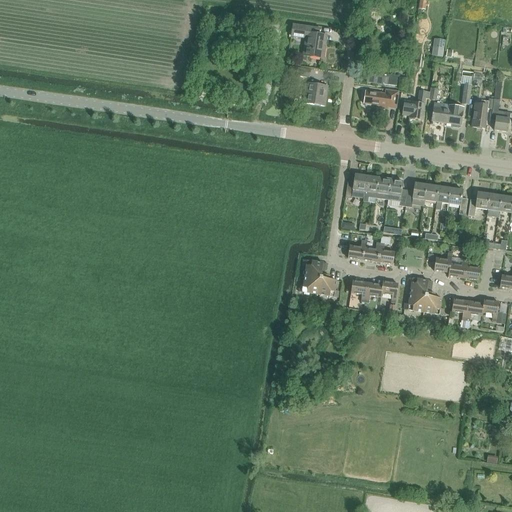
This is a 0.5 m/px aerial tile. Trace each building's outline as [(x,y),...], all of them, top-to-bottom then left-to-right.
[(429,4),(426,4),(427,1),(423,0),(420,0),(419,9),(425,10),(426,7),(428,7),(429,4)] [(363,9),(360,27),(368,29),(371,11),(363,9)] [(294,24),(292,35),(306,37),(303,55),(324,58),(327,39),(312,37),(312,35),(320,36),(321,28),(294,24)] [(443,58),(445,41),(434,39),(432,56),(443,58)] [(289,76),(296,77),(296,76),(309,77),(310,70),(290,67),(289,76)] [(385,70),(369,68),(368,82),(397,86),(398,76),(390,75),(389,77),(384,76),(385,70)] [(437,68),(437,79),(445,79),(446,68),(437,68)] [(305,103),(325,105),(327,86),(307,84),(305,103)] [(464,84),(462,104),(468,105),(471,85),(464,84)] [(438,89),(431,88),(429,99),(436,100),(438,89)] [(366,90),(365,103),(378,105),(378,107),(387,108),(388,103),(396,104),(398,91),(386,89),(386,93),(382,92),(366,90)] [(410,118),(423,120),(427,93),(420,92),(418,103),(412,102),(405,101),(403,115),(410,116),(410,118)] [(474,111),(472,127),(485,129),(487,114),(486,113),(486,109),(493,110),(494,100),(488,99),(488,103),(481,102),(481,106),(475,105),(474,111)] [(493,110),(492,120),(496,121),(495,130),(508,132),(511,113),(499,111),(500,100),(494,99),(494,100),(493,110)] [(447,123),(450,105),(435,103),(432,121),(447,123)] [(460,125),(462,125),(464,107),(450,105),(447,123),(452,124),(451,127),(452,128),(458,129),(460,128),(460,125)] [(348,182),(345,198),(351,199),(352,197),(364,199),(367,177),(355,175),(354,183),(348,182)] [(364,199),(363,202),(368,203),(368,198),(375,199),(376,199),(379,179),(367,177),(364,199)] [(379,179),(376,199),(388,201),(391,180),(379,179)] [(391,180),(388,201),(400,203),(399,207),(405,207),(408,191),(402,190),(403,182),(391,180)] [(408,191),(405,207),(411,208),(412,205),(424,207),(425,201),(427,186),(415,184),(414,192),(408,191)] [(427,186),(425,201),(437,203),(439,187),(427,186)] [(437,203),(436,210),(441,211),(442,204),(448,205),(451,189),(439,187),(437,203)] [(451,189),(448,205),(460,206),(459,215),(465,216),(467,200),(461,199),(463,191),(451,189)] [(470,200),(468,217),(474,217),(475,209),(488,210),(490,195),(478,193),(476,201),(470,200)] [(488,210),(487,217),(499,218),(500,212),(502,197),(490,195),(488,210)] [(511,198),(502,197),(500,212),(511,214),(511,209),(511,198)] [(354,231),(355,224),(343,222),(341,229),(354,231)] [(387,245),(389,246),(390,238),(381,237),(380,244),(384,245),(384,246),(387,246),(387,245)] [(349,247),(348,259),(363,261),(365,249),(366,242),(362,241),(361,248),(349,247)] [(365,249),(363,261),(377,263),(380,244),(376,244),(375,251),(365,249)] [(380,244),(377,263),(393,266),(393,265),(395,253),(383,252),(384,246),(384,245),(380,244)] [(436,259),(434,271),(449,273),(449,269),(450,269),(451,265),(452,255),(448,254),(447,261),(436,259)] [(449,273),(448,277),(463,279),(466,260),(462,260),(461,266),(451,265),(450,269),(449,269),(449,273)] [(466,260),(463,279),(478,281),(480,269),(469,268),(470,261),(466,260)] [(307,267),(305,277),(319,279),(319,278),(321,278),(321,273),(322,270),(322,267),(323,263),(308,261),(307,267)] [(319,279),(319,281),(321,281),(322,281),(322,279),(329,280),(329,276),(326,276),(326,274),(321,273),(321,278),(319,278),(319,279)] [(511,277),(502,276),(500,288),(511,290),(511,277)] [(304,287),(303,293),(318,295),(321,281),(319,281),(319,279),(305,277),(304,287)] [(321,281),(318,295),(334,297),(335,291),(336,281),(330,280),(329,280),(322,279),(322,281),(321,281)] [(412,285),(410,295),(424,297),(424,296),(426,296),(426,291),(427,288),(427,285),(428,281),(413,279),(412,285)] [(352,282),(351,294),(362,295),(361,302),(365,303),(368,284),(352,282)] [(382,286),(381,294),(392,296),(391,303),(395,304),(398,285),(383,282),(382,286)] [(368,284),(365,303),(369,304),(370,297),(381,298),(381,294),(382,286),(368,284)] [(424,297),(424,299),(426,299),(427,299),(427,297),(434,298),(434,295),(435,294),(431,293),(431,292),(426,291),(426,296),(424,296),(424,297)] [(409,305),(408,311),(423,313),(426,299),(424,299),(424,297),(410,295),(409,305)] [(426,299),(423,313),(439,315),(440,309),(441,299),(435,298),(434,298),(427,297),(427,299),(426,299)] [(453,300),(451,312),(463,314),(462,321),(466,322),(468,303),(458,301),(453,300)] [(483,305),(482,313),(493,315),(492,322),(496,323),(499,303),(484,301),(483,305)] [(468,303),(466,322),(470,322),(471,315),(482,317),(482,313),(483,305),(468,303)] [(505,325),(506,314),(498,313),(496,324),(505,325)]
